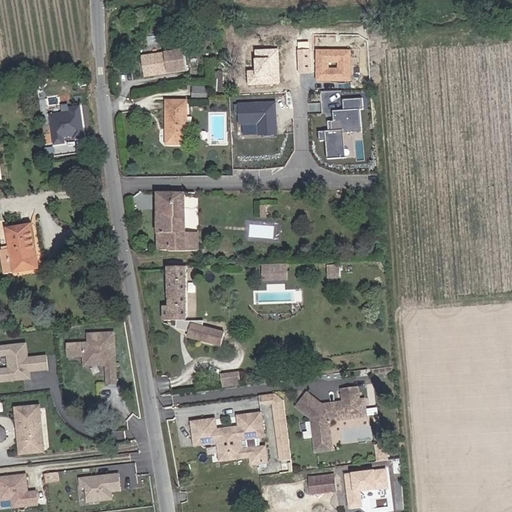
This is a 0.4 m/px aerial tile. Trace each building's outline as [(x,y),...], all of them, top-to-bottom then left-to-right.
[(143,56),(146,76),(181,71),(178,51),(143,56)] [(233,55),(233,72),(244,72),(244,55),(233,55)] [(139,77),(146,76),(143,56),(136,57),(139,77)] [(208,99),(222,99),(222,86),(208,86),(208,99)] [(174,101),(165,101),(164,144),(185,143),(185,101),(174,101)] [(75,136),(85,135),(81,105),(71,106),(72,110),(52,113),(56,141),(65,140),(64,134),(75,133),(75,136)] [(167,251),(170,195),(156,195),(157,251),(167,251)] [(180,195),(170,195),(167,251),(183,251),(182,195),(180,195)] [(29,226),(4,230),(7,252),(2,252),(0,252),(0,272),(1,275),(36,269),(29,226)] [(265,264),(265,280),(291,280),(291,264),(265,264)] [(180,330),(198,333),(197,322),(184,321),(183,269),(165,269),(165,298),(168,299),(168,321),(179,321),(180,330)] [(197,322),(198,333),(194,334),(193,339),(227,346),(229,333),(208,329),(208,323),(197,322)] [(116,350),(114,328),(88,330),(89,339),(68,341),(69,354),(84,353),(85,356),(89,359),(101,358),(101,362),(107,361),(108,380),(118,379),(116,355),(114,355),(114,350),(116,350)] [(27,342),(0,345),(0,354),(8,354),(10,367),(0,368),(0,380),(31,377),(27,342)] [(47,354),(36,355),(38,369),(49,367),(47,354)] [(217,374),(218,386),(234,385),(233,372),(217,374)] [(364,423),(363,406),(358,407),(357,395),(342,396),(343,408),(337,409),(333,413),(328,409),(322,410),(321,410),(307,398),(296,410),(311,423),(310,424),(312,456),(329,455),(327,430),(330,426),(364,423)] [(274,398),(257,400),(258,407),(272,406),(279,477),(289,476),(282,404),(274,398)] [(18,409),(23,456),(47,454),(42,407),(18,409)] [(214,420),(190,422),(193,446),(215,444),(217,454),(240,452),(240,450),(239,442),(262,439),(260,416),(236,418),(238,429),(215,431),(214,420)] [(0,425),(0,439),(2,441),(8,430),(0,425)] [(240,452),(217,454),(217,462),(248,459),(249,466),(265,465),(263,449),(240,450),(240,452)] [(374,453),(375,469),(384,469),(383,452),(374,453)] [(124,482),(134,482),(134,464),(110,464),(110,472),(124,472),(124,482)] [(350,470),(352,489),(366,488),(364,469),(350,470)] [(54,480),(53,473),(44,474),(45,481),(54,480)] [(122,491),(120,474),(104,476),(104,478),(98,479),(98,477),(81,480),(82,489),(87,488),(89,503),(114,500),(112,492),(122,491)] [(14,511),(30,508),(26,477),(0,480),(0,493),(1,504),(13,502),(14,511)] [(347,498),(345,480),(297,484),(299,502),(347,498)] [(37,494),(29,495),(30,508),(39,507),(37,494)]
